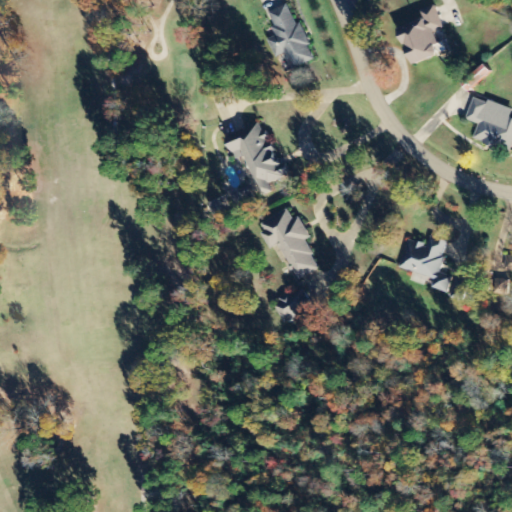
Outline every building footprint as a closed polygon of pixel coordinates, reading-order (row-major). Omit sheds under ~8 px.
[(289,4),(264,16),(283,55),(286,54),(294,70),(316,59),(289,4)] [(412,66),(443,54),(434,32),(444,28),(436,6),(420,11),(423,20),(398,29),(412,66)] [(472,88),(489,77),(483,69),(467,80),(472,88)] [(511,144),(511,117),(511,118),(511,115),(511,109),(475,97),(467,121),(479,125),(474,141),(509,153),(511,144)] [(255,180),(264,176),(270,187),(291,177),(276,145),(270,148),(259,124),(227,139),(234,153),(241,150),(255,180)] [(261,225),(273,250),(282,246),(299,281),(321,270),(308,241),(312,239),(302,217),(295,221),(290,211),(261,225)] [(401,269),(435,280),(432,288),(448,294),(455,272),(442,268),(450,243),(432,237),(429,246),(411,240),(401,269)] [(509,295),(509,280),(495,280),(495,295),(509,295)] [(469,286),(456,282),(450,299),(463,303),(469,286)] [(284,323),(314,309),(305,290),(275,304),(284,323)]
